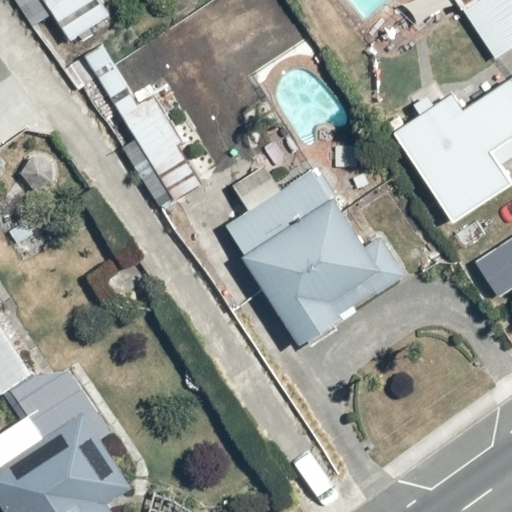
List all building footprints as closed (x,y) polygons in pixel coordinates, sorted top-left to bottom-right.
[(45,0),(73,41),(114,14),(104,0),(45,0)] [(511,54),(511,0),(457,0),(501,62),(511,54)] [(123,144),(172,216),(190,204),(198,215),(219,201),(201,175),(219,163),(124,24),(80,54),(135,135),(123,144)] [(454,91),(394,133),(456,226),(511,191),(511,174),(507,167),(511,163),(511,79),(464,110),(454,91)] [(319,169),(225,226),(299,349),(410,278),(385,239),(370,249),(319,169)] [(0,396),(34,373),(0,321),(0,396)] [(84,413),(0,468),(0,503),(6,511),(114,511),(111,506),(134,489),(84,413)]
